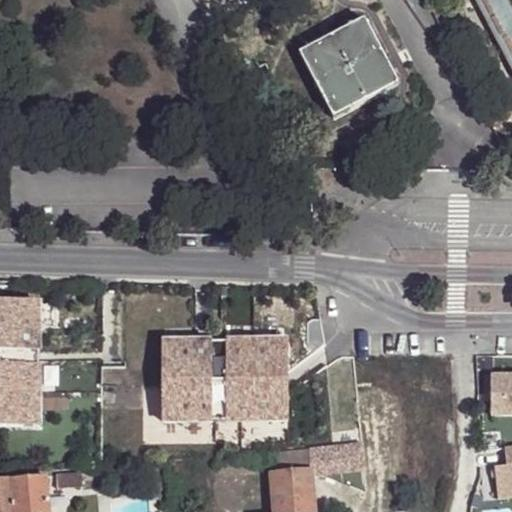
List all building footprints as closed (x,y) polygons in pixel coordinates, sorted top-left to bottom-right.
[(511,0),(481,0),(511,59),(511,0)] [(384,55),(366,21),(302,54),(336,119),(400,85),(384,55)] [(39,303),(0,303),(0,426),(39,427),(39,303)] [(322,339),(319,314),(312,314),(307,317),(308,338),(314,340),(322,339)] [(289,334),(165,332),(164,424),(287,427),(289,334)] [(511,379),(483,379),(483,396),(490,396),(490,417),(511,416),(511,379)] [(361,445),(308,452),(311,479),(365,471),(361,445)] [(273,511),(314,511),(311,479),(308,452),(269,456),(273,511)] [(511,469),(502,470),(505,502),(511,501),(511,469)] [(84,474),(47,476),(47,489),(84,485),(84,474)] [(0,511),(49,511),(47,489),(47,476),(0,481),(0,511)]
